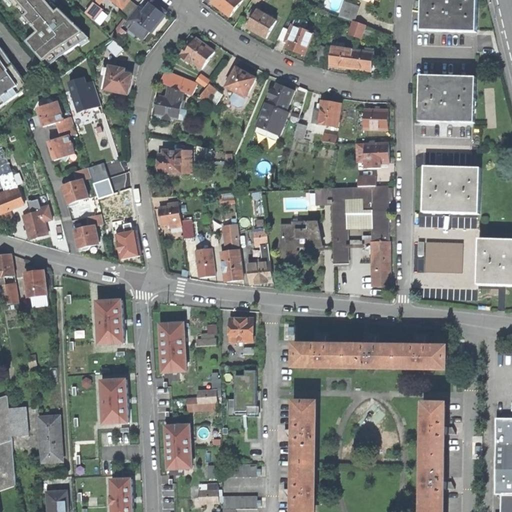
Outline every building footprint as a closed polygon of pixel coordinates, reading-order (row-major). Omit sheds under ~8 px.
[(9,0),(38,32),(27,42),(46,65),(62,50),(66,54),(81,45),(78,42),(86,34),(60,9),(57,12),(54,8),(56,6),(50,0),(9,0)] [(110,0),(122,9),(128,0),(110,0)] [(136,4),(125,19),(131,23),(128,27),(142,38),(148,30),(151,32),(164,14),(163,13),(165,11),(158,5),(151,0),(150,2),(149,1),(143,9),(136,4)] [(229,16),(241,0),(208,0),(220,10),(229,16)] [(302,0),(295,0),(291,9),(300,13),(306,1),(302,0)] [(343,0),(337,15),(352,20),(358,5),(343,0)] [(448,32),(477,32),(478,0),(421,0),(421,31),(448,32)] [(103,9),(93,2),(85,12),(94,20),(103,9)] [(266,38),(276,20),(257,10),(247,28),(258,34),(266,38)] [(358,22),(353,21),(349,34),(354,36),(358,22)] [(364,24),(358,22),(354,36),(360,38),(364,24)] [(303,55),(312,33),(291,24),(287,35),(291,36),(286,48),(294,51),(303,55)] [(90,38),(86,34),(78,42),(81,45),(90,38)] [(182,54),(181,57),(192,65),(194,63),(203,69),(215,53),(204,45),(197,39),(196,40),(193,38),(182,54)] [(120,57),(126,50),(117,40),(110,47),(120,57)] [(322,60),(326,48),(320,46),(316,58),(322,60)] [(338,66),(350,68),(353,49),(332,46),(330,65),(338,66)] [(0,48),(0,102),(2,106),(19,95),(20,96),(30,89),(12,62),(1,47),(0,48)] [(360,69),(371,71),(374,52),(353,49),(350,68),(360,69)] [(59,60),(66,54),(62,50),(46,65),(49,68),(59,60)] [(106,90),(128,95),(132,75),(125,74),(125,71),(126,70),(111,67),(106,90)] [(236,67),(226,85),(235,90),(231,98),(232,103),(239,105),(244,103),(248,96),(247,95),(255,77),(247,72),(236,67)] [(193,97),(197,85),(166,72),(161,84),(170,87),(184,93),(193,97)] [(211,81),(201,73),(197,78),(207,86),(209,83),(211,81)] [(474,123),(475,77),(420,75),(419,122),(443,122),(474,123)] [(85,79),(70,83),(79,113),(96,108),(102,106),(94,82),(87,84),(85,79)] [(206,100),(216,88),(209,83),(207,86),(198,97),(206,100)] [(274,90),(270,89),(268,96),(271,97),(269,103),(266,102),(258,124),(267,128),(266,130),(280,135),(289,111),(286,110),(294,90),(286,87),(276,83),(274,90)] [(168,98),(182,101),(184,93),(170,87),(168,98)] [(295,101),(303,103),(307,90),(299,87),(295,101)] [(217,89),(212,101),(218,103),(223,91),(217,89)] [(179,119),(181,110),(183,101),(182,101),(168,98),(160,97),(158,107),(157,115),(164,117),(164,120),(171,121),(172,118),(179,120),(179,119)] [(315,109),(313,122),(318,123),(318,124),(337,127),(341,103),(331,102),(322,100),(320,110),(315,109)] [(52,104),(45,106),(39,108),(45,127),(50,125),(57,123),(57,122),(64,120),(58,102),(52,104)] [(364,129),(388,129),(389,110),(374,109),(365,109),(364,129)] [(181,110),(179,119),(186,120),(188,112),(181,110)] [(300,115),(293,113),(290,124),(297,126),(298,124),(300,115)] [(57,122),(57,123),(60,131),(75,126),(72,117),(64,120),(57,122)] [(306,126),(298,124),(297,126),(294,137),(303,140),(306,126)] [(60,131),(62,138),(70,136),(78,134),(75,126),(60,131)] [(323,141),(336,143),(338,136),(324,133),(323,141)] [(55,161),(61,159),(69,156),(76,154),(70,136),(62,138),(56,140),(49,142),(55,161)] [(0,142),(0,171),(8,192),(18,188),(1,142),(0,142)] [(366,168),(381,167),(380,163),(390,162),(390,155),(389,142),(357,144),(358,162),(365,161),(366,168)] [(195,152),(208,154),(209,148),(197,145),(195,152)] [(186,172),(187,152),(184,149),(163,149),(163,153),(158,153),(158,158),(158,162),(155,165),(155,168),(158,170),(158,172),(186,172)] [(105,163),(90,168),(92,177),(95,184),(110,178),(105,163)] [(425,167),(424,213),(449,213),(480,214),(481,169),(446,167),(425,167)] [(78,182),(84,180),(92,177),(90,168),(75,173),(78,182)] [(371,187),(376,187),(376,177),(359,177),(360,188),(371,187)] [(90,198),(84,180),(78,182),(67,185),(64,187),(70,208),(79,205),(81,201),(90,198)] [(332,204),(334,264),(348,264),(347,203),(363,203),(363,211),(372,211),(371,187),(360,188),(332,188),(332,204)] [(373,243),(390,243),(389,187),(376,187),(371,187),(372,211),(373,243)] [(10,210),(25,204),(18,188),(8,192),(0,194),(0,210),(5,224),(14,221),(10,210)] [(317,205),(332,204),(332,188),(316,189),(317,205)] [(101,207),(103,215),(105,225),(136,219),(132,200),(101,207)] [(29,204),(31,214),(42,211),(39,201),(29,204)] [(162,219),(163,227),(171,225),(174,225),(175,229),(184,227),(183,222),(180,202),(169,203),(169,207),(160,209),(162,219)] [(49,236),(42,211),(31,214),(24,216),(31,240),(39,238),(49,236)] [(96,226),(96,227),(105,225),(103,215),(88,219),(90,227),(96,226)] [(192,221),(183,222),(184,227),(185,238),(195,237),(192,221)] [(294,226),(282,227),(282,236),(280,249),(282,249),(283,257),(285,257),(285,260),(295,262),(298,253),(295,252),(297,246),(305,245),(311,245),(313,252),(323,250),(318,223),(294,224),(294,226)] [(126,233),(134,232),(132,224),(124,225),(126,233)] [(210,225),(211,235),(218,234),(221,234),(220,224),(210,225)] [(101,246),(96,227),(96,226),(90,227),(75,231),(80,251),(95,247),(101,246)] [(238,226),(224,228),(227,252),(241,250),(238,226)] [(261,246),(269,245),(267,228),(255,230),(257,247),(261,246)] [(137,231),(134,232),(126,233),(117,235),(122,260),(132,258),(142,256),(137,231)] [(218,234),(211,235),(212,247),(219,246),(218,234)] [(502,286),(511,286),(511,240),(479,240),(477,286),(502,286)] [(392,285),(390,243),(373,243),(374,266),(374,286),(392,285)] [(425,272),(463,273),(463,244),(426,243),(425,272)] [(271,263),(269,245),(261,246),(263,263),(271,263)] [(216,276),(213,249),(197,251),(200,278),(209,277),(216,276)] [(244,280),(241,250),(227,252),(222,253),(226,283),(235,281),(244,280)] [(0,278),(5,277),(16,276),(12,255),(3,256),(0,256),(0,278)] [(273,283),(271,263),(263,263),(249,265),(251,285),(265,283),(273,283)] [(32,297),(48,295),(45,272),(36,273),(26,274),(27,280),(24,280),(25,291),(29,291),(30,298),(32,297)] [(13,304),(19,303),(17,284),(11,285),(13,304)] [(7,305),(13,304),(11,285),(4,285),(7,305)] [(48,295),(32,297),(33,309),(50,306),(48,295)] [(100,345),(125,344),(124,323),(123,301),(98,302),(100,345)] [(238,344),(238,342),(254,342),(254,320),(240,320),(231,319),(231,342),(233,342),(233,344),(238,344)] [(162,325),(163,349),(186,348),(185,324),(174,325),(162,325)] [(298,366),(348,367),(348,348),(327,348),(327,341),(323,341),(319,341),(319,348),(298,347),(298,366)] [(348,367),(398,368),(398,349),(379,348),(379,341),(375,341),(372,341),(372,348),(348,348),(348,367)] [(398,368),(447,369),(448,349),(426,349),(426,341),(422,341),(418,341),(418,349),(398,349),(398,368)] [(164,373),(187,372),(186,348),(163,349),(163,361),(164,373)] [(36,355),(28,357),(30,370),(34,369),(33,367),(38,366),(36,355)] [(51,384),(58,384),(58,368),(50,368),(51,384)] [(246,376),(236,376),(236,402),(236,407),(248,407),(257,407),(257,397),(257,392),(257,371),(246,371),(246,376)] [(214,373),(214,392),(219,392),(219,397),(223,397),(223,380),(220,380),(220,373),(214,373)] [(104,425),(130,423),(129,402),(127,380),(102,381),(104,425)] [(200,392),(200,398),(200,404),(219,403),(219,397),(219,392),(214,392),(200,392)] [(0,491),(16,486),(12,437),(10,409),(9,396),(0,399),(0,491)] [(189,399),(190,411),(219,411),(219,403),(200,404),(200,398),(189,399)] [(248,417),(248,407),(236,407),(236,402),(229,402),(229,417),(248,417)] [(297,437),(296,463),(315,464),(317,404),(298,404),(297,430),(290,430),(290,433),(290,437),(297,437)] [(427,406),(426,456),(446,456),(446,435),(454,435),(454,432),(454,428),(447,428),(447,406),(427,406)] [(260,407),(257,407),(248,407),(248,417),(260,417),(260,407)] [(12,437),(29,435),(27,408),(10,409),(12,437)] [(43,463),(63,462),(62,433),(61,417),(41,418),(43,463)] [(502,494),(511,494),(511,418),(496,419),(496,494),(502,494)] [(169,438),(170,448),(193,446),(192,426),(184,426),(184,425),(178,425),(178,426),(169,427),(169,438)] [(171,470),(195,468),(193,446),(170,448),(171,461),(171,470)] [(425,511),(445,511),(446,490),(453,490),(453,486),(453,482),(446,483),(446,456),(426,456),(425,511)] [(295,511),(314,511),(315,464),(296,463),(296,489),(289,489),(289,492),(289,496),(295,496),(295,511)] [(223,478),(257,477),(257,475),(257,469),(257,464),(223,465),(223,478)] [(208,479),(221,479),(221,466),(208,466),(208,479)] [(115,506),(114,511),(134,511),(135,500),(134,480),(114,481),(114,498),(113,498),(113,506),(115,506)] [(219,502),(219,491),(200,492),(201,503),(219,502)] [(48,511),(69,511),(68,502),(68,492),(48,493),(48,511)] [(511,511),(511,494),(502,494),(501,511),(511,511)] [(236,511),(237,510),(258,510),(258,506),(258,501),(258,496),(223,496),(223,511),(236,511)]
